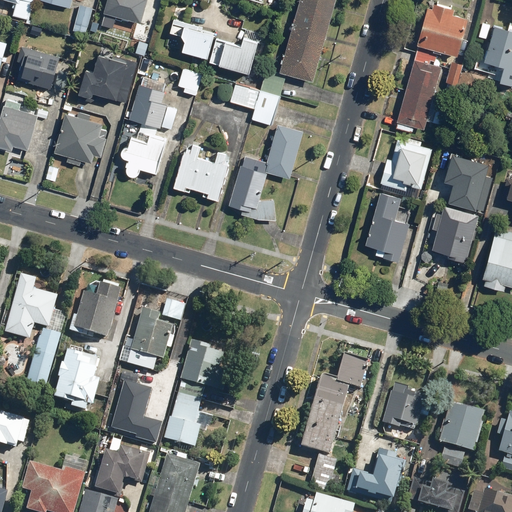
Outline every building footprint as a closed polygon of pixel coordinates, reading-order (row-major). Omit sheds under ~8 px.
[(138,0),(137,3),(135,2),(133,8),(136,9),(134,14),(141,16),(139,21),(155,25),(160,0),(138,0)] [(299,0),(279,71),(312,80),(335,0),(299,0)] [(95,5),(80,2),(76,23),(91,26),(95,5)] [(470,18),(454,14),(456,8),(435,3),(433,8),(429,7),(419,44),(460,55),(470,18)] [(185,50),(209,57),(217,32),(204,28),(205,26),(175,18),(171,32),(183,36),(187,40),(185,50)] [(501,82),(511,84),(511,29),(496,25),(486,61),(505,66),(501,82)] [(211,60),(251,72),(260,41),(245,37),(243,44),(218,36),(211,60)] [(61,57),(23,45),(18,61),(24,63),(19,78),(52,88),(61,57)] [(87,68),(79,98),(92,102),(104,96),(127,103),(139,62),(114,54),(115,51),(102,47),(95,71),(87,68)] [(396,122),(422,129),(440,66),(414,58),(396,122)] [(468,63),(453,59),(447,81),(463,85),(468,63)] [(187,86),(186,92),(198,95),(204,72),(184,67),(179,84),(187,86)] [(141,82),(131,119),(162,128),(169,103),(164,102),(167,90),(166,90),(168,82),(144,76),(142,83),(141,82)] [(255,109),(261,90),(236,83),(231,102),(255,109)] [(8,98),(0,123),(0,146),(13,150),(15,146),(29,150),(40,114),(21,109),(23,103),(8,98)] [(79,115),(67,112),(56,151),(70,155),(68,161),(81,165),(83,159),(94,162),(96,155),(103,157),(108,137),(107,137),(109,129),(104,127),(105,123),(91,119),(92,114),(80,111),(79,115)] [(142,167),(158,172),(168,139),(156,135),(158,128),(142,124),(137,139),(132,137),(129,146),(124,148),(122,152),(125,157),(130,160),(128,167),(128,171),(131,175),(137,175),(141,172),(142,167)] [(245,154),(230,204),(245,209),(243,213),(260,219),(277,219),(275,199),(261,200),(269,172),(291,178),(304,131),(279,124),(268,161),(245,154)] [(393,160),(388,158),(382,182),(407,190),(409,185),(421,189),(432,148),(399,139),(393,160)] [(185,151),(174,186),(191,191),(192,188),(205,192),(204,195),(220,200),(231,164),(230,164),(231,160),(226,159),(228,154),(218,151),(215,161),(200,156),(203,147),(194,144),(193,145),(189,144),(186,151),(185,151)] [(491,163),(453,153),(446,180),(455,183),(449,202),(478,210),(491,163)] [(511,178),(508,178),(502,197),(511,199),(511,178)] [(378,255),(400,261),(411,223),(408,223),(412,209),(401,206),(403,198),(382,192),(367,245),(380,248),(378,255)] [(480,215),(445,205),(433,249),(445,253),(444,255),(467,261),(480,215)] [(511,230),(497,226),(490,259),(482,284),(505,290),(507,284),(511,285),(511,230)] [(38,278),(22,273),(6,331),(31,338),(35,323),(51,327),(60,295),(36,288),(38,278)] [(109,337),(123,288),(121,288),(121,285),(105,280),(105,282),(102,281),(102,283),(89,279),(79,315),(74,314),(69,329),(84,334),(86,330),(109,337)] [(162,313),(137,306),(121,361),(154,370),(158,357),(165,359),(175,325),(160,320),(162,313)] [(48,387),(62,334),(43,329),(28,382),(48,387)] [(213,345),(193,339),(182,379),(183,380),(172,416),(171,416),(165,437),(196,446),(203,425),(196,423),(207,387),(225,392),(234,362),(225,359),(227,353),(212,349),(213,345)] [(85,349),(72,346),(71,350),(69,350),(66,363),(64,363),(64,364),(63,364),(60,375),(61,376),(60,377),(62,377),(57,397),(74,402),(74,403),(73,407),(88,411),(90,404),(96,406),(103,378),(97,377),(100,368),(98,367),(101,357),(84,353),(85,349)] [(322,373),(301,445),(330,453),(349,385),(360,388),(368,359),(344,353),(337,378),(322,373)] [(154,389),(126,381),(112,427),(138,435),(137,437),(157,443),(163,422),(146,416),(154,389)] [(393,382),(382,422),(399,427),(400,421),(417,425),(425,396),(407,391),(408,386),(393,382)] [(450,402),(439,441),(473,451),(484,411),(450,402)] [(503,435),(498,451),(511,454),(511,411),(509,411),(506,420),(501,418),(497,434),(503,435)] [(0,447),(1,443),(17,448),(18,446),(19,446),(21,441),(25,442),(31,421),(27,420),(27,419),(4,412),(1,422),(0,421),(0,447)] [(122,495),(127,476),(139,480),(148,453),(122,445),(119,453),(107,449),(96,487),(122,495)] [(444,447),(440,461),(460,467),(464,453),(444,447)] [(385,496),(394,498),(405,460),(395,458),(397,453),(379,448),(372,473),(353,468),(346,492),(383,503),(385,496)] [(187,511),(202,464),(168,454),(150,511),(187,511)] [(318,454),(310,486),(328,491),(336,458),(318,454)] [(52,511),(75,511),(90,462),(67,455),(63,470),(31,461),(23,489),(32,491),(27,508),(41,511),(48,511),(52,511)] [(511,459),(503,457),(500,468),(511,471),(511,459)] [(458,495),(447,492),(450,482),(433,478),(432,482),(413,477),(408,498),(453,511),(458,495)] [(0,511),(3,511),(9,491),(0,488),(0,511)] [(474,490),(467,508),(477,511),(511,511),(511,496),(485,488),(483,493),(474,490)] [(116,511),(120,499),(87,490),(80,511),(116,511)] [(352,511),(355,503),(316,493),(314,500),(306,498),(302,511),(352,511)]
